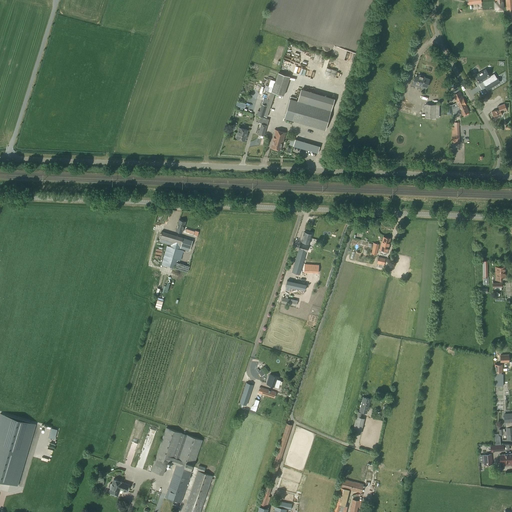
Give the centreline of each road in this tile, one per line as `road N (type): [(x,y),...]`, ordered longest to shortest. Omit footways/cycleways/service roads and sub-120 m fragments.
road 1 (tertiary): [(511,217),(0,197)]
road 2 (unclassified): [(500,177),(0,159)]
road 3 (unclassified): [(500,177),(497,143),(448,60),(433,0)]
